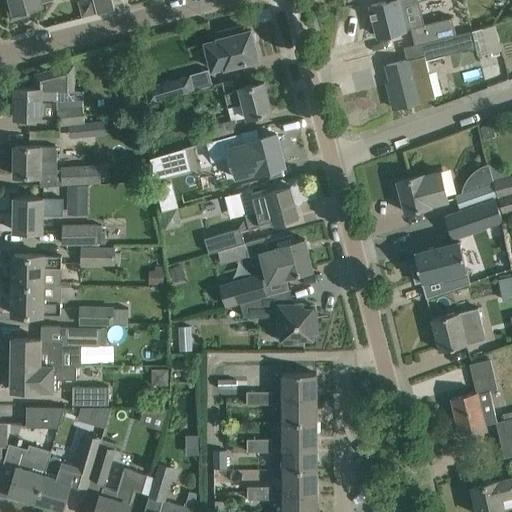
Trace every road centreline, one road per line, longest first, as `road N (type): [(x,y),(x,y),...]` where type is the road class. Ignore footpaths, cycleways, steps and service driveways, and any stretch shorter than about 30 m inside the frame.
road 1 (residential): [(0,59),(224,0)]
road 2 (residential): [(377,348),(331,158)]
road 3 (residential): [(338,511),(340,358),(377,348)]
road 4 (residential): [(331,158),(511,94)]
road 5 (residential): [(404,511),(377,348)]
